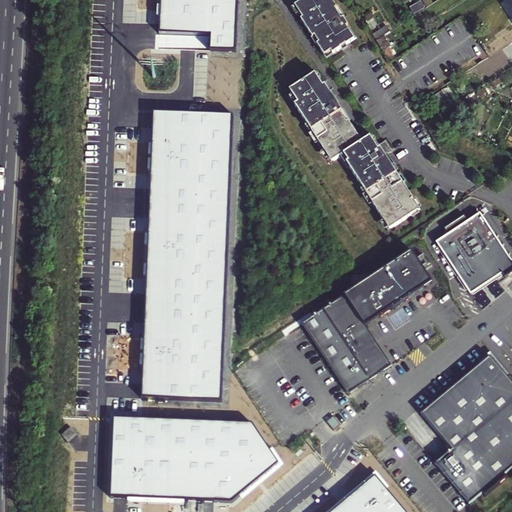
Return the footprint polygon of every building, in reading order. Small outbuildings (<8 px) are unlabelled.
[(234,0),(156,0),(156,35),(207,37),(206,52),(232,53),(234,0)] [(331,0),(304,0),(295,6),(303,19),(301,20),(312,38),(314,37),(319,44),(317,45),(324,56),(330,52),(332,55),(341,49),(340,48),(345,45),(345,46),(356,39),(343,19),(341,20),(335,10),(337,9),(331,0)] [(373,18),(366,23),(371,33),(379,27),(373,18)] [(376,42),(384,37),(390,33),(387,27),(385,24),(379,27),(371,33),(376,42)] [(391,48),(384,37),(376,42),(382,53),(389,49),(391,48)] [(389,49),(382,53),(388,64),(389,63),(394,60),(389,49)] [(384,219),(391,229),(418,212),(411,202),(413,200),(403,185),(401,186),(395,177),(397,176),(391,167),(389,168),(383,158),(392,152),(386,142),(378,147),(372,137),(362,144),(348,123),(347,124),(340,114),(342,113),(317,74),(290,92),(298,104),(295,106),(316,139),(318,138),(325,148),(323,150),(327,156),(329,155),(333,162),(343,155),(351,168),(349,169),(361,187),(363,186),(374,203),(372,204),(382,220),(384,219)] [(499,79),(491,84),(494,88),(502,83),(499,79)] [(484,88),(477,93),(479,97),(487,92),(484,88)] [(449,103),(441,91),(429,99),(435,108),(438,106),(439,109),(449,103)] [(231,116),(153,113),(142,400),(222,403),(231,116)] [(503,275),(505,279),(511,274),(511,261),(481,215),(469,223),(465,217),(445,230),(449,236),(436,244),(471,296),(503,275)] [(304,324),(350,395),(394,366),(368,327),(416,295),(435,283),(414,251),(304,324)] [(423,414),(453,451),(437,465),(470,505),(484,493),(487,496),(508,478),(505,475),(511,469),(511,381),(492,357),(423,414)] [(252,424),(114,418),(110,499),(232,503),(279,464),(252,424)] [(78,435),(71,428),(62,435),(68,443),(78,435)] [(332,511),(405,511),(375,476),(332,511)]
